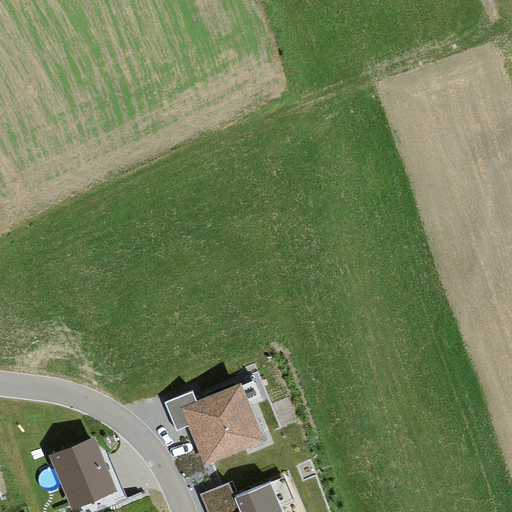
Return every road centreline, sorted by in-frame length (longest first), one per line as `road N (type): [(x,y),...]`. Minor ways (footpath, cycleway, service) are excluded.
road 1 (track): [(485,0),(478,37),(244,120),(0,240)]
road 2 (residential): [(178,511),(152,453),(111,411),(70,392),(0,382)]
